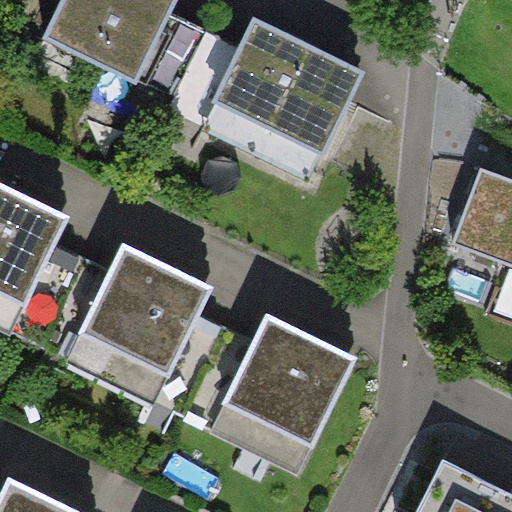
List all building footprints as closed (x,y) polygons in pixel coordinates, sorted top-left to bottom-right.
[(167,0),(57,0),(46,23),(134,67),(167,0)] [(360,59),(253,6),(195,121),(302,174),(360,59)] [(511,166),(484,156),(451,240),(511,263),(511,166)] [(67,202),(0,169),(0,324),(5,327),(67,202)] [(214,275),(126,229),(60,355),(148,401),(214,275)] [(359,344),(272,302),(210,429),(298,471),(359,344)] [(511,511),(511,482),(440,448),(409,511),(511,511)] [(98,511),(101,508),(16,466),(0,498),(0,511),(98,511)]
